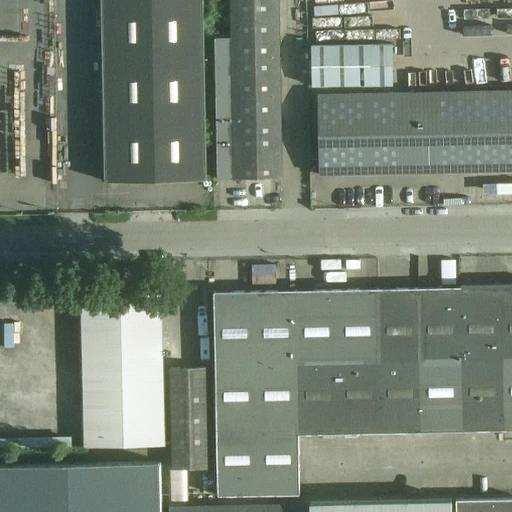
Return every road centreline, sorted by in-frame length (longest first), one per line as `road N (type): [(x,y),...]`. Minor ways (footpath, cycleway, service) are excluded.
road 1 (residential): [(0,239),(511,227)]
road 2 (unknown): [(511,458),(330,456)]
